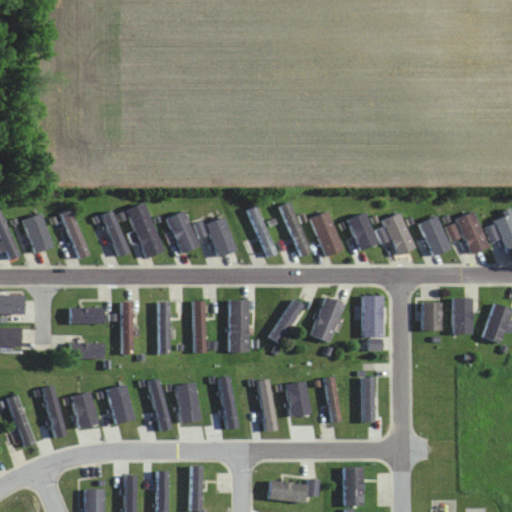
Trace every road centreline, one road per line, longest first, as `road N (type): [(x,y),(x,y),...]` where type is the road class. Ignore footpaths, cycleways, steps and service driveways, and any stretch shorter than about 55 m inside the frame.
road 1 (residential): [(511,274),(0,276)]
road 2 (residential): [(401,449),(96,450),(0,489)]
road 3 (residential): [(401,275),(401,511)]
